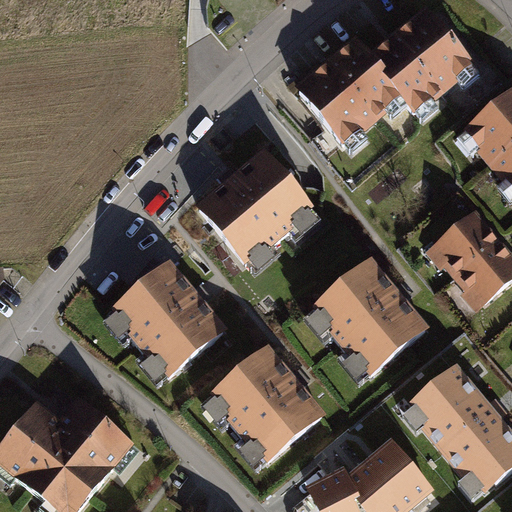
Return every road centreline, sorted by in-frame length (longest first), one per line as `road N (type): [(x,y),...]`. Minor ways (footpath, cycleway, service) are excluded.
road 1 (residential): [(31,312),(143,175),(332,0)]
road 2 (residential): [(31,312),(255,511)]
